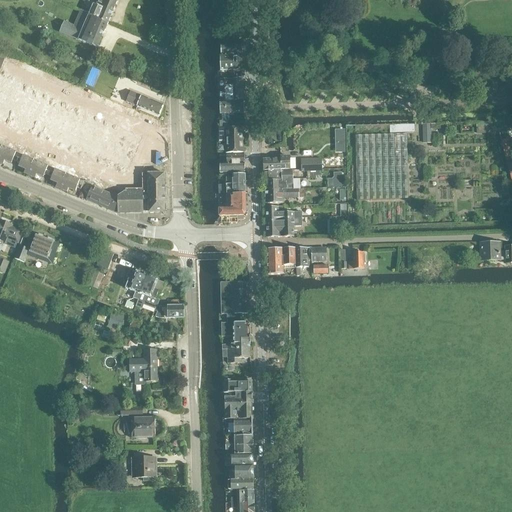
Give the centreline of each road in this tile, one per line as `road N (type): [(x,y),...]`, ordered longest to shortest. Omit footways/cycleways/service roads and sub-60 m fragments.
road 1 (unclassified): [(197,511),(191,265),(183,233)]
road 2 (secondary): [(264,511),(258,243)]
road 3 (unclassified): [(258,243),(511,236)]
road 4 (unclassified): [(183,233),(170,0)]
road 5 (secondary): [(257,231),(251,0)]
road 6 (track): [(191,265),(151,263),(0,201)]
road 7 (tertiary): [(183,233),(111,221),(0,176)]
